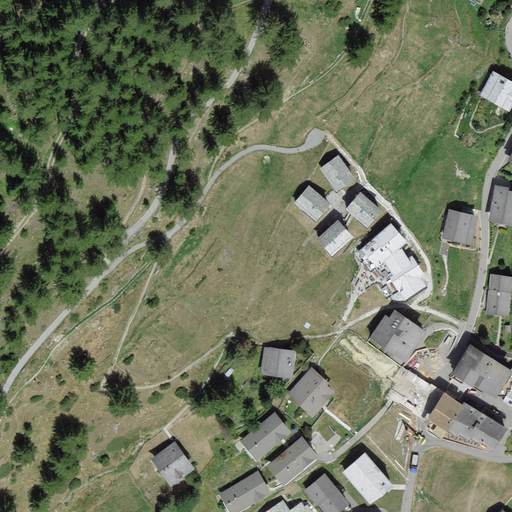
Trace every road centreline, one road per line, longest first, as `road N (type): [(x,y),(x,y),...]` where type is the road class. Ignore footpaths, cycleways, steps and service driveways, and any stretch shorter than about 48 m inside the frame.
road 1 (residential): [(0,400),(153,205),(170,161),(234,69),(267,0)]
road 2 (residential): [(420,438),(434,386),(467,330),(480,283),(487,186),(511,133)]
road 3 (track): [(101,0),(76,42),(72,113),(41,196),(0,253)]
